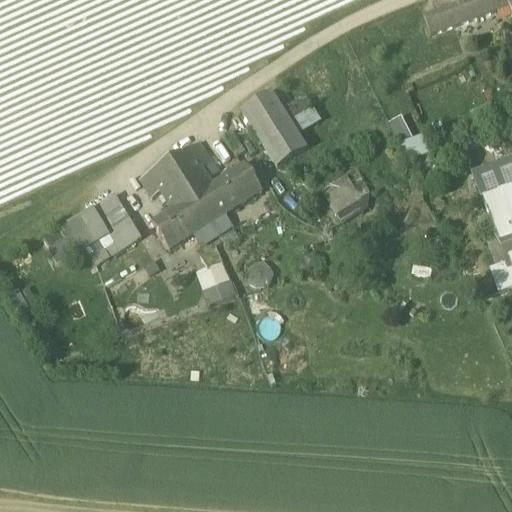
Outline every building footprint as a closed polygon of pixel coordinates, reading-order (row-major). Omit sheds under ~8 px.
[(511,0),(480,0),(424,22),(431,42),(508,13),(511,24),(511,0)] [(297,115),(286,97),(275,105),(286,122),(297,115)] [(275,105),(248,122),(284,178),(311,161),(286,122),(275,105)] [(426,136),(414,141),(405,118),(391,124),(408,165),(433,155),(426,136)] [(236,159),(246,154),(235,135),(226,140),(236,159)] [(195,166),(157,189),(179,225),(160,236),(176,263),(269,208),(252,181),(217,202),(195,166)] [(511,169),(475,183),(484,206),(511,195),(511,169)] [(341,182),(321,194),(326,203),(346,190),(341,182)] [(346,190),(326,203),(337,221),(357,209),(346,190)] [(511,195),(484,206),(497,241),(511,235),(511,195)] [(123,215),(101,228),(119,256),(140,243),(123,215)] [(511,235),(497,241),(508,272),(509,275),(511,273),(511,235)] [(97,249),(83,260),(95,274),(109,264),(97,249)] [(226,265),(199,274),(210,309),(238,300),(226,265)] [(248,270),(253,291),(275,286),(270,265),(248,270)] [(508,272),(492,278),(499,298),(511,293),(511,282),(509,275),(508,272)] [(31,289),(11,298),(21,318),(41,309),(31,289)] [(69,311),(56,319),(60,326),(73,319),(69,311)] [(22,322),(27,331),(43,321),(37,312),(22,322)]
